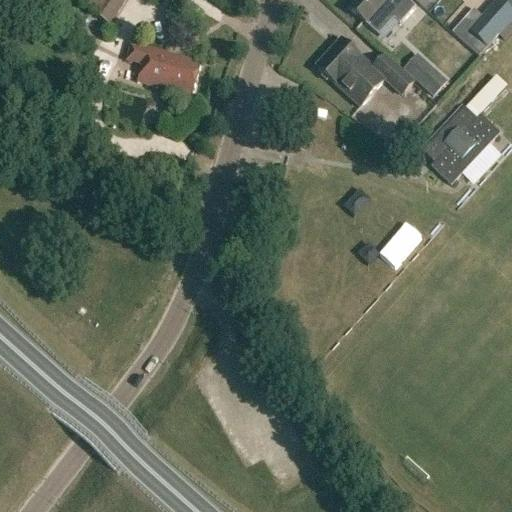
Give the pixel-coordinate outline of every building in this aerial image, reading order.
[(100,0),(91,15),(108,26),(125,0),(100,0)] [(405,0),(357,0),(348,10),(366,26),(378,38),(394,21),(399,27),(415,9),(405,0)] [(462,29),(459,32),(450,24),(443,31),(452,38),(451,40),(477,63),(511,24),(511,15),(497,2),(468,34),(462,29)] [(154,12),(156,25),(170,23),(168,9),(154,12)] [(316,70),(360,110),(385,83),(402,98),(413,86),(383,59),(372,71),(341,42),(316,70)] [(127,62),(143,66),(138,85),(192,100),(200,71),(188,67),(189,62),(166,56),(167,55),(132,45),(127,62)] [(433,99),(448,83),(418,56),(403,72),(433,99)] [(435,166),(431,170),(451,188),(500,136),(480,118),(476,122),(476,121),(506,89),(497,81),(467,113),(462,108),(421,152),(435,166)]
